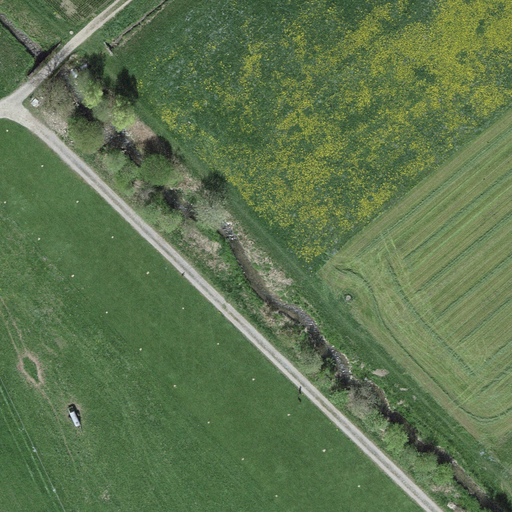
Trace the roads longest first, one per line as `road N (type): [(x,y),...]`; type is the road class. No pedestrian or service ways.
road 1 (track): [(10,103),(436,511)]
road 2 (track): [(125,0),(0,108)]
